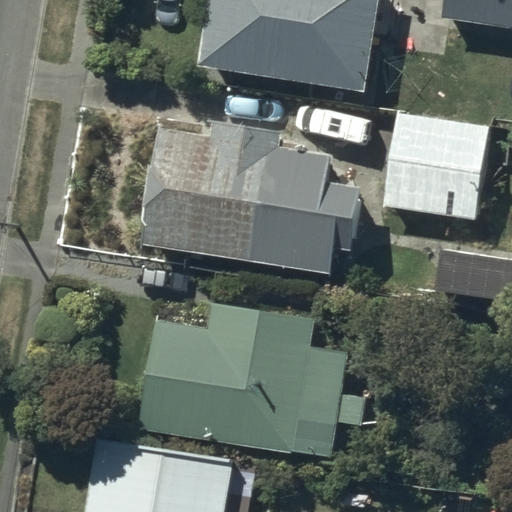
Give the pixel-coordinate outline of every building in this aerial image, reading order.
[(385,0),(213,0),(204,59),(372,86),(385,0)] [(511,0),(447,0),(446,17),(511,23),(511,0)] [(495,119),(401,104),(386,201),(480,216),(495,119)] [(216,118),(165,110),(145,238),(337,267),(342,231),(360,234),(368,180),(332,174),(336,146),(283,138),(286,123),(216,112),(216,118)] [(215,319),(161,312),(147,422),(337,447),(351,342),(318,338),(321,312),(218,298),(215,319)] [(228,511),(238,453),(100,429),(86,511),(228,511)]
